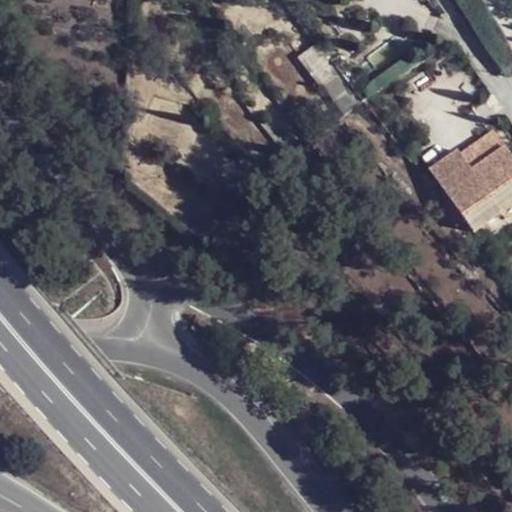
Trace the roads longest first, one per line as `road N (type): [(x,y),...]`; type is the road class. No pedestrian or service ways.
road 1 (residential): [(160,278),(243,316),(361,410),(451,511)]
road 2 (primary): [(0,313),(185,511)]
road 3 (primary): [(336,511),(250,411),(201,369),(143,345)]
road 4 (residential): [(0,108),(86,215),(160,278)]
road 5 (primary): [(143,345),(0,335)]
